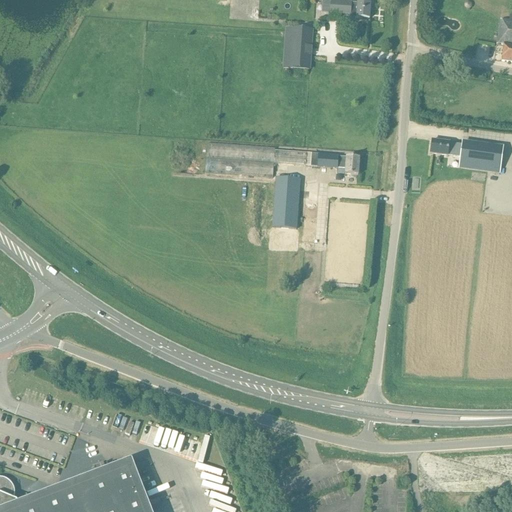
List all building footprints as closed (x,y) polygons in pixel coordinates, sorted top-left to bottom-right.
[(330,15),(350,16),(350,18),(356,18),(356,19),(361,19),(363,22),(367,22),(368,20),(369,20),(370,5),(357,4),(351,4),(352,3),(331,2),(330,15)] [(504,47),(502,62),(511,63),(511,16),(510,16),(509,21),(500,21),(496,45),(498,46),(504,47)] [(283,69),(309,71),(312,31),(286,29),(283,69)] [(432,141),(430,154),(447,157),(460,158),(462,145),(449,144),(432,141)] [(460,158),(459,168),(500,174),(503,151),(462,145),(460,158)] [(312,155),(311,168),(338,170),(338,165),(346,165),(345,175),(358,176),(359,159),(346,158),(339,158),(339,157),(312,155)] [(297,186),(273,184),(268,234),(292,235),(297,186)] [(17,502),(13,500),(14,498),(15,495),(15,492),(14,490),(13,487),(12,485),(10,483),(8,481),(6,480),(3,479),(1,478),(0,478),(0,511),(150,511),(131,461),(18,504),(17,502)]
